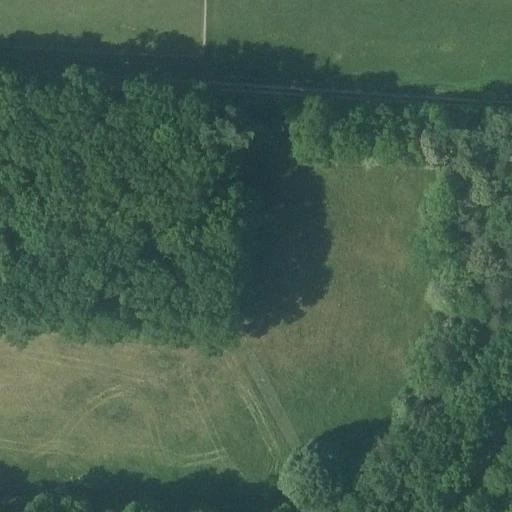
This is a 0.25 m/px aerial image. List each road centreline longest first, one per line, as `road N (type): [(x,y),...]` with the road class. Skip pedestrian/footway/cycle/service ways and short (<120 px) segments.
road 1 (track): [(0,501),(185,511)]
road 2 (unclassified): [(438,511),(511,406)]
